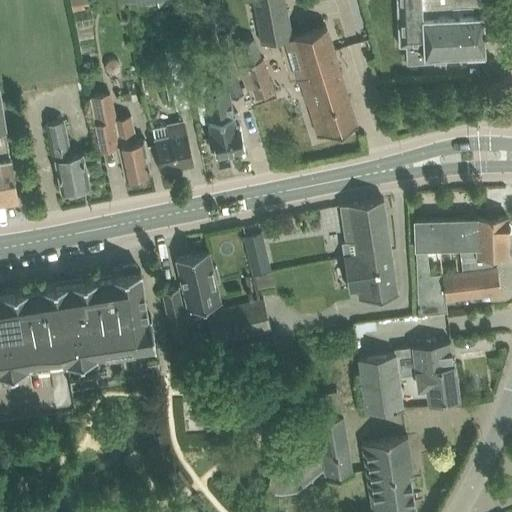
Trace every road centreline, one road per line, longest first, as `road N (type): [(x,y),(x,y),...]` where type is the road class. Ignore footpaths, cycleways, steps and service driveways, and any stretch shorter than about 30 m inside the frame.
road 1 (primary): [(392,169),(0,248)]
road 2 (residential): [(462,508),(511,393)]
road 3 (primary): [(511,146),(435,148),(392,169)]
road 4 (primary): [(392,169),(511,162)]
